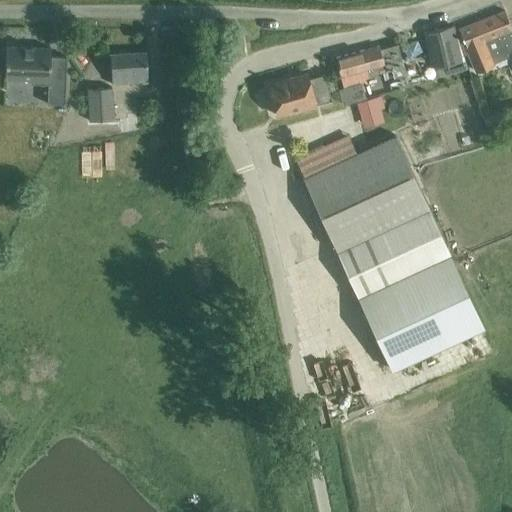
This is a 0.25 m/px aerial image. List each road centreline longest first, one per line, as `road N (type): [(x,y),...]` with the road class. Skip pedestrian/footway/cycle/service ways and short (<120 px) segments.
road 1 (unclassified): [(319,511),(256,204),(225,119),(224,90),(247,69),(413,18)]
road 2 (residential): [(413,18),(0,13)]
